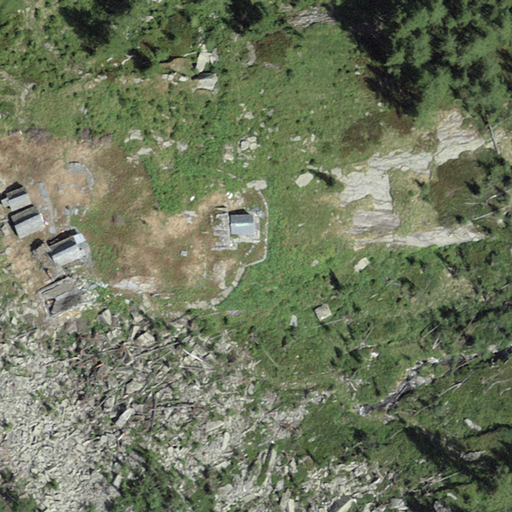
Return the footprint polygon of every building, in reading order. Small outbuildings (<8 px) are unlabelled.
[(28,194),(8,201),(12,212),(32,205),(28,194)] [(253,216),(232,216),(233,235),(253,234),(253,216)] [(39,217),(14,226),(19,238),(44,228),(39,217)] [(81,255),(76,245),(51,259),(48,254),(39,258),(51,280),(63,274),(61,266),(81,255)] [(81,308),(74,288),(41,299),(48,320),(81,308)]
